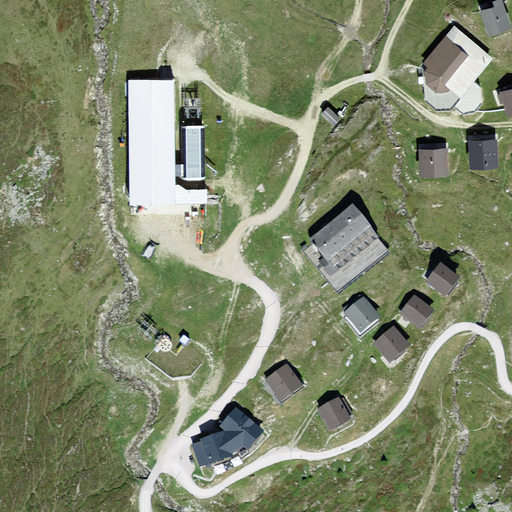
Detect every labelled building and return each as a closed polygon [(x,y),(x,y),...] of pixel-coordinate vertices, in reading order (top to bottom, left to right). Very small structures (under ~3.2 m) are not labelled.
[(505,26),(498,4),(477,11),(485,33),(505,26)] [(489,59),(453,29),(422,64),(426,68),(422,72),(423,85),(432,93),(444,91),(446,88),(456,97),(489,59)] [(173,82),(128,82),(126,202),(204,203),(204,191),(172,190),(173,82)] [(511,113),(511,88),(499,92),(505,115),(511,113)] [(337,120),(326,109),(320,116),(330,126),(337,120)] [(182,123),(182,176),(196,177),(197,123),(182,123)] [(471,142),(472,167),(497,166),(496,141),(471,142)] [(447,147),(419,148),(420,176),(448,175),(447,147)] [(298,251),(334,295),(384,254),(347,210),(298,251)] [(455,287),(437,270),(423,286),(441,303),(455,287)] [(363,301),(343,318),(360,339),(380,322),(363,301)] [(426,317),(411,303),(397,318),(413,332),(426,317)] [(401,349),(390,333),(371,347),(383,363),(401,349)] [(296,390),(282,371),(262,385),(276,405),(296,390)] [(345,425),(336,405),(317,414),(326,433),(345,425)] [(190,448),(199,470),(208,468),(209,470),(234,461),(233,459),(244,452),(248,457),(266,436),(234,411),(217,434),(222,437),(190,448)]
